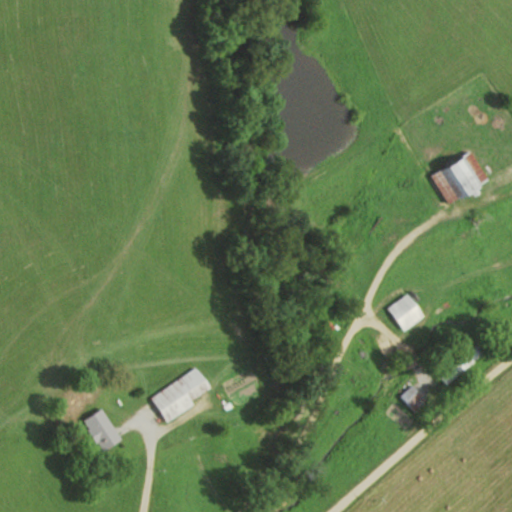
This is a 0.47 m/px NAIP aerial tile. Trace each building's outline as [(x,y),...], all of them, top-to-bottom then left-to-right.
[(478,180),(463,150),(424,169),(439,200),(478,180)] [(380,309),(396,331),(417,316),(401,294),(380,309)] [(433,378),(442,387),(472,358),(463,349),(433,378)] [(158,423),(187,405),(184,400),(203,388),(191,368),(143,398),(158,423)] [(73,422),(94,451),(113,437),(92,408),(73,422)]
